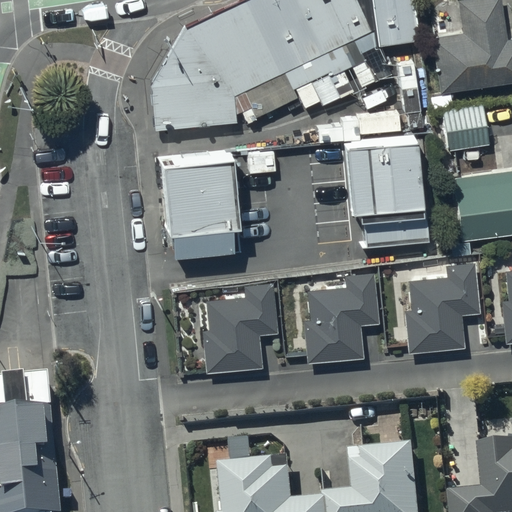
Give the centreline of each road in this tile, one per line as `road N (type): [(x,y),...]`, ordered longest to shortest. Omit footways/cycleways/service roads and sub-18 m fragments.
road 1 (tertiary): [(138,0),(104,80),(101,110),(123,408)]
road 2 (residential): [(123,408),(511,369)]
